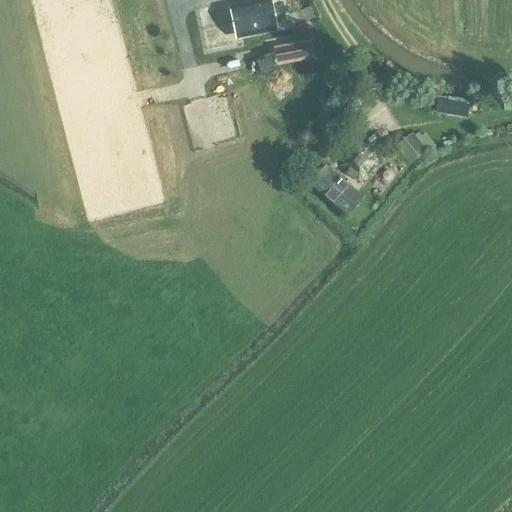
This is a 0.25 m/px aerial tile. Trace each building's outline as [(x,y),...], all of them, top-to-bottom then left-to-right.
[(271,0),(266,0),(229,7),(236,40),(279,32),(277,23),(282,22),(279,6),(273,7),(271,0)] [(279,69),(316,62),(313,43),(275,50),(279,69)] [(447,99),(437,97),(435,113),(445,115),(445,116),(466,119),(469,101),(448,98),(447,99)] [(412,134),(395,148),(410,166),(411,166),(421,157),(424,155),(427,152),(415,137),(413,135),(412,134)] [(419,134),(415,137),(427,152),(429,154),(437,148),(425,134),(422,137),(419,134)] [(355,177),(360,181),(377,160),(369,154),(370,152),(365,148),(364,150),(356,144),(340,165),(348,171),(346,173),(353,179),(355,177)] [(347,217),(363,199),(348,185),(351,182),(332,166),(329,170),(326,167),(311,186),(347,217)]
